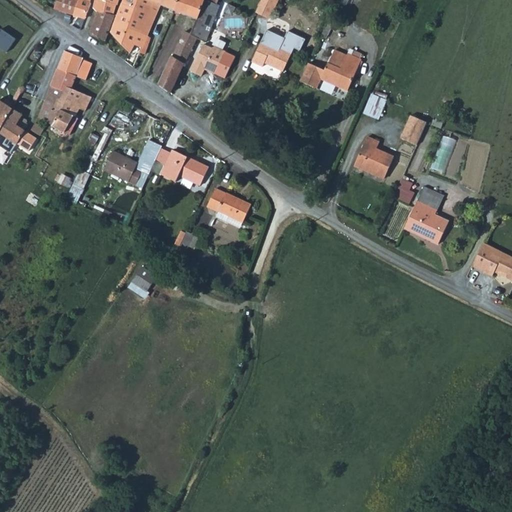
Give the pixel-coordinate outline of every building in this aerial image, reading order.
[(57,0),(55,5),(75,12),(79,0),(57,0)] [(79,0),(75,12),(85,15),(91,0),(90,0),(79,0)] [(94,0),(91,9),(98,11),(116,13),(114,12),(118,0),(94,0)] [(149,11),(153,0),(156,0),(164,2),(176,7),(179,0),(123,0),(123,1),(137,7),(149,11)] [(150,33),(164,2),(156,0),(153,0),(149,11),(141,29),(150,33)] [(179,0),(176,7),(192,13),(198,15),(205,0),(179,0)] [(208,35),(221,2),(215,0),(205,0),(198,15),(192,31),(198,34),(207,38),(208,35)] [(268,0),(263,11),(269,14),(275,0),(268,0)] [(130,24),(137,7),(123,1),(112,29),(132,49),(134,46),(141,29),(130,24)] [(149,11),(137,7),(130,24),(141,29),(149,11)] [(107,38),(116,13),(98,11),(92,31),(107,38)] [(192,31),(185,28),(174,55),(172,54),(160,82),(171,90),(198,34),(192,31)] [(0,32),(0,47),(8,53),(17,39),(2,29),(0,32)] [(141,29),(134,46),(142,49),(150,33),(141,29)] [(154,35),(150,33),(142,49),(147,51),(154,35)] [(221,37),(217,39),(208,35),(207,38),(196,62),(207,67),(210,61),(221,65),(231,42),(221,37)] [(253,60),(263,65),(265,61),(284,70),(295,46),(283,40),(280,47),(262,39),(253,60)] [(65,49),(58,65),(78,74),(84,58),(65,49)] [(349,90),(363,59),(350,53),(343,68),(330,62),(326,69),(309,62),(301,80),(318,88),(323,78),(349,90)] [(93,61),(84,58),(78,74),(87,78),(93,61)] [(58,65),(53,78),(66,84),(72,86),(78,74),(58,65)] [(59,93),(62,94),(66,84),(53,78),(40,114),(53,122),(60,107),(55,104),(59,93)] [(93,95),(72,86),(66,84),(62,94),(59,93),(55,104),(60,107),(53,122),(66,130),(75,114),(78,115),(82,105),(87,107),(90,101),(93,95)] [(365,115),(381,120),(388,97),(371,92),(365,115)] [(20,123),(25,115),(0,97),(0,130),(0,131),(27,151),(35,135),(20,123)] [(126,97),(119,107),(130,114),(136,103),(126,97)] [(417,143),(427,121),(413,115),(411,114),(401,136),(417,143)] [(41,133),(43,127),(34,124),(32,130),(41,133)] [(91,137),(97,127),(92,125),(87,134),(91,137)] [(377,148),(380,141),(368,136),(355,164),(372,171),(372,170),(385,176),(394,156),(377,148)] [(441,136),(435,170),(448,172),(454,138),(441,136)] [(176,149),(174,153),(163,147),(157,160),(167,165),(164,173),(178,180),(181,175),(202,185),(211,166),(176,149)] [(136,165),(139,159),(114,148),(105,167),(136,182),(143,169),(136,165)] [(27,169),(31,163),(25,160),(22,165),(27,169)] [(411,191),(414,182),(400,179),(395,200),(412,204),(415,192),(411,191)] [(228,193),(217,188),(208,206),(219,211),(220,211),(244,222),(253,203),(229,191),(228,193)] [(438,213),(440,209),(419,199),(419,201),(407,226),(441,242),(451,219),(438,213)] [(178,249),(185,253),(195,233),(195,232),(188,229),(178,249)] [(511,254),(485,242),(473,264),(494,274),(495,270),(511,278),(511,254)] [(159,276),(144,266),(135,280),(138,282),(150,290),(159,276)]
